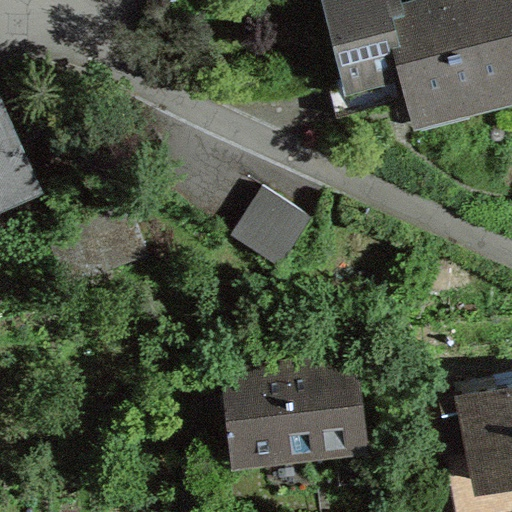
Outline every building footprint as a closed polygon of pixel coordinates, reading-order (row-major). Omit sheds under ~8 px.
[(393,12),(405,9),(402,0),(323,0),(344,76),(345,79),(390,66),(406,62),(393,12)] [(511,0),(438,0),(405,9),(393,12),(406,62),(420,113),(511,87),(511,0)] [(344,76),(329,81),(339,115),(399,98),(390,66),(345,79),(344,76)] [(0,184),(34,170),(0,95),(0,184)] [(313,215),(263,182),(230,231),(281,264),(313,215)] [(130,196),(43,224),(60,276),(147,248),(130,196)] [(364,440),(352,348),(316,353),(317,362),(226,374),(237,456),(364,440)] [(488,511),(511,511),(511,381),(442,395),(445,413),(468,409),(475,446),(446,452),(456,506),(487,500),(488,511)]
